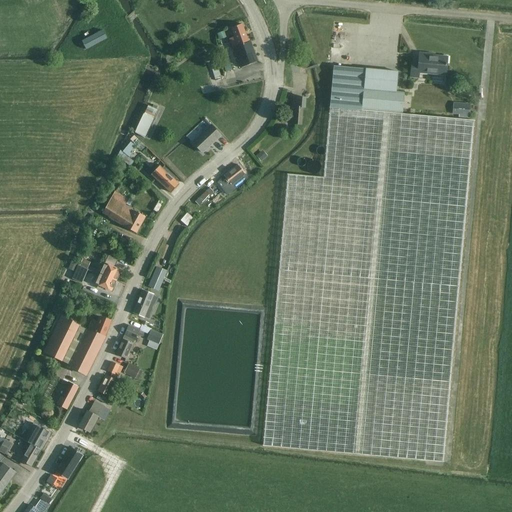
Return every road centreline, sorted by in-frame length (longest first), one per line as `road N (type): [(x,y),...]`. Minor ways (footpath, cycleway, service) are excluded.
road 1 (unclassified): [(12,511),(107,350),(166,215),(264,113),(269,51),(246,0)]
road 2 (track): [(490,17),(447,462)]
road 3 (track): [(511,19),(383,7)]
road 4 (track): [(95,511),(121,462),(64,432)]
